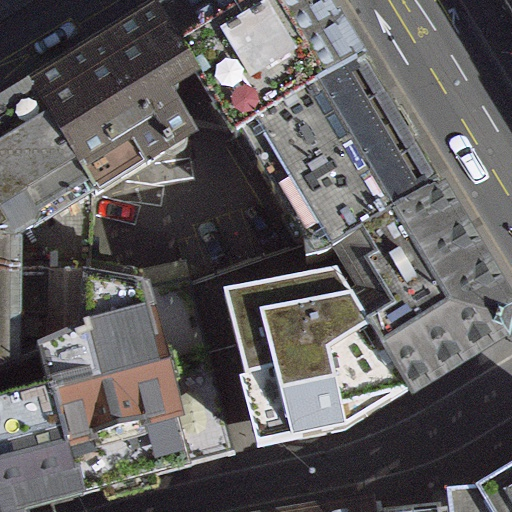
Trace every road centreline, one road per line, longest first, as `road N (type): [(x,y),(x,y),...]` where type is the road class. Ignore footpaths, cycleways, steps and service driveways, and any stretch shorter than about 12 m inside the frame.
road 1 (residential): [(140,511),(371,457),(459,427),(511,395)]
road 2 (primary): [(511,174),(399,0)]
